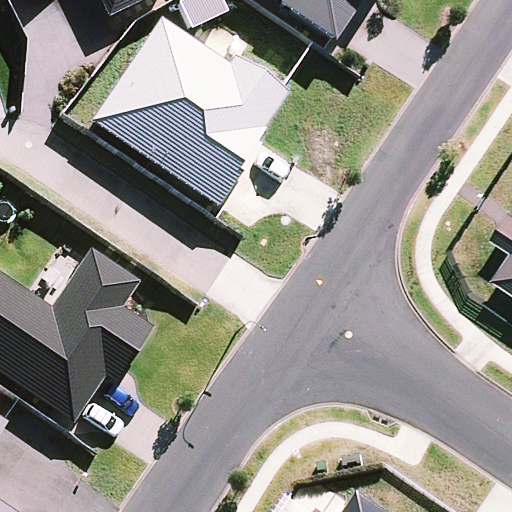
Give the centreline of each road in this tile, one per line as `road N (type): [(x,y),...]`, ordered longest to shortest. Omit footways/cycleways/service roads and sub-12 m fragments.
road 1 (residential): [(309,303),(511,2)]
road 2 (residential): [(167,511),(309,303)]
road 3 (residential): [(309,303),(511,443)]
